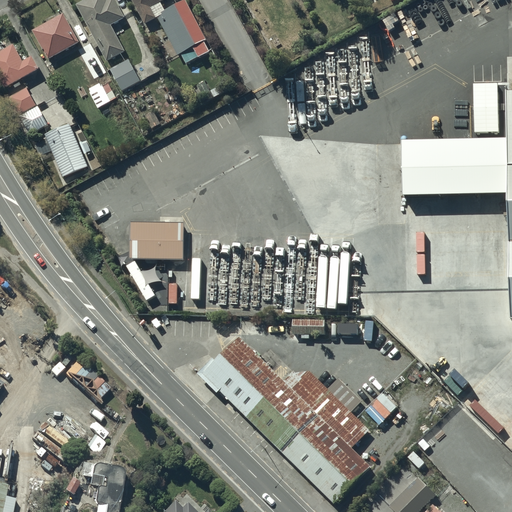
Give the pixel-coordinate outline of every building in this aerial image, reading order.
[(106,0),(88,0),(77,6),(108,64),(126,54),(112,27),(126,20),(114,0),(113,0),(108,3),(106,0)] [(131,0),(145,27),(156,21),(151,9),(168,0),(131,0)] [(163,17),(158,19),(178,58),(181,56),(186,65),(198,59),(199,60),(210,55),(205,44),(207,43),(187,3),(162,15),(163,17)] [(46,27),(34,33),(49,62),(80,44),(64,16),(51,24),(50,22),(45,25),(46,27)] [(0,50),(0,80),(6,91),(39,72),(32,59),(24,64),(14,47),(2,54),(0,50)] [(141,83),(129,61),(110,71),(122,93),(141,83)] [(103,65),(90,72),(96,82),(108,75),(103,65)] [(19,116),(36,108),(26,88),(9,97),(19,116)] [(36,108),(19,116),(29,136),(47,127),(37,107),(36,108)] [(71,126),(45,136),(64,179),(89,168),(71,126)] [(182,225),(130,225),(130,256),(182,257),(182,225)] [(326,321),(293,321),(294,337),(302,336),(302,340),(309,340),(309,337),(326,336),(326,321)] [(352,341),(344,341),(344,351),(361,351),(361,353),(365,353),(364,341),(359,341),(359,337),(352,337),(352,341)] [(214,361),(199,376),(219,396),(221,393),(258,429),(336,506),(389,451),(310,374),(293,392),(258,357),(241,340),(217,363),(214,361)] [(511,384),(506,390),(511,396),(511,406),(493,425),(511,443),(511,384)] [(119,511),(126,475),(126,474),(125,474),(125,473),(124,473),(123,472),(122,471),(121,471),(120,470),(119,470),(118,469),(117,469),(117,468),(116,468),(115,468),(114,468),(113,467),(112,467),(111,467),(110,467),(109,467),(108,466),(107,466),(106,466),(105,466),(104,466),(103,466),(102,467),(101,467),(100,467),(99,467),(98,467),(97,468),(96,468),(95,468),(83,466),(81,479),(91,481),(90,488),(99,489),(96,507),(98,507),(97,511),(119,511)] [(419,480),(390,509),(393,511),(421,511),(436,497),(419,480)] [(70,481),(64,493),(74,498),(80,486),(70,481)] [(6,500),(8,488),(0,485),(0,511),(13,511),(15,502),(6,500)] [(175,503),(166,511),(194,511),(188,505),(183,510),(175,503)]
